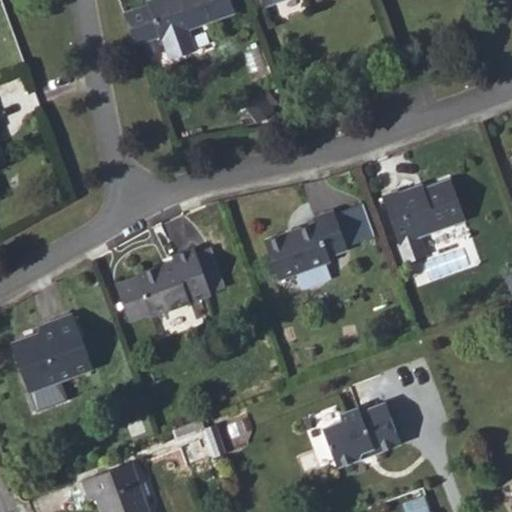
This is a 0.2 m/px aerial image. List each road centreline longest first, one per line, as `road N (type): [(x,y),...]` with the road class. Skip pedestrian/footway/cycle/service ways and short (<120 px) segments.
road 1 (residential): [(511,85),(377,136),(190,184),(138,207)]
road 2 (residential): [(138,207),(112,154),(83,0)]
road 3 (residential): [(138,207),(0,284)]
